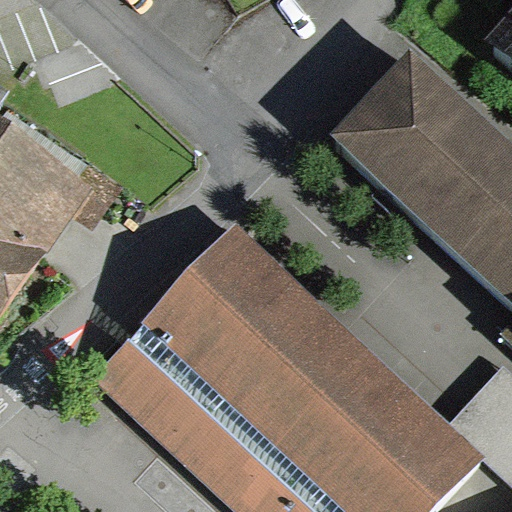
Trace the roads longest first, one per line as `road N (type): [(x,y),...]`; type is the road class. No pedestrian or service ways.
road 1 (residential): [(247,166),(511,411)]
road 2 (residential): [(247,166),(0,404)]
road 3 (residential): [(78,0),(247,166)]
road 4 (residential): [(375,0),(247,166)]
